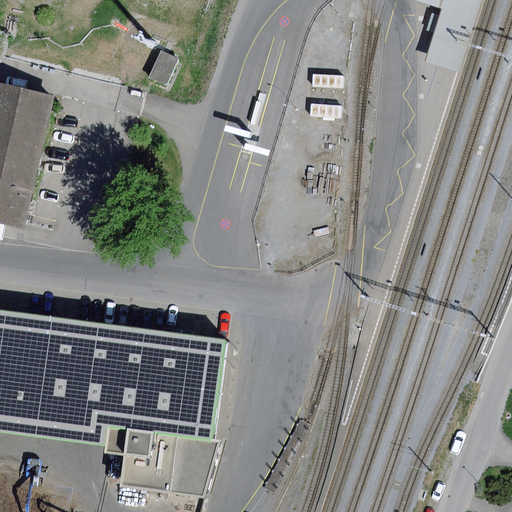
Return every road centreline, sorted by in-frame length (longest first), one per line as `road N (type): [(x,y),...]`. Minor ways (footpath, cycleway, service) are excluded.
road 1 (unclassified): [(0,263),(289,304)]
road 2 (unclassified): [(511,357),(453,511)]
